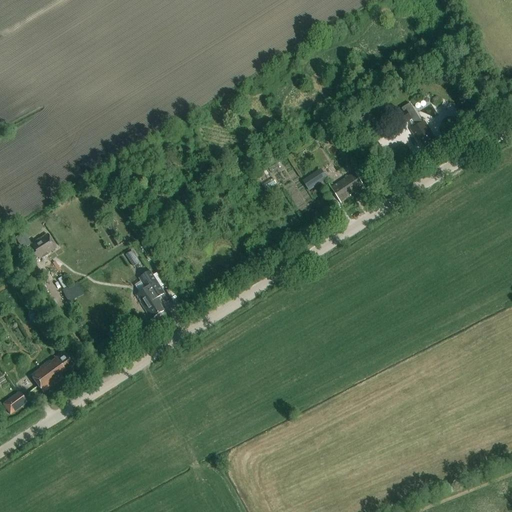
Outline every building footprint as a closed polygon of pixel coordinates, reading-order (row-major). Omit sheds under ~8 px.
[(437,141),(424,122),(422,123),(410,104),(401,110),(403,113),(394,119),(400,128),(409,122),(413,129),(410,131),(415,138),(417,137),(425,149),(437,141)] [(353,116),(359,125),(369,118),(364,110),(353,116)] [(327,180),(321,169),(302,181),(309,192),(327,180)] [(349,194),(362,185),(354,173),(331,189),(341,204),(351,197),(349,194)] [(274,178),(265,184),(269,190),(278,184),(274,178)] [(22,249),(30,243),(22,232),(14,237),(22,249)] [(37,256),(39,259),(58,248),(48,233),(38,240),(36,237),(32,240),(33,242),(30,245),(33,249),(31,251),(35,258),(37,256)] [(126,256),(133,268),(140,264),(132,252),(126,256)] [(157,302),(160,300),(158,298),(163,295),(149,273),(141,278),(148,288),(135,297),(151,320),(163,312),(157,302)] [(77,283),(68,287),(74,300),(83,295),(77,283)] [(27,315),(27,316),(27,317),(28,317),(28,318),(28,319),(29,319),(29,320),(30,320),(31,320),(32,320),(33,320),(34,320),(35,320),(35,319),(36,319),(37,319),(37,318),(37,317),(37,316),(38,316),(38,315),(38,314),(37,314),(37,313),(37,312),(36,312),(36,311),(35,311),(34,311),(34,310),(33,310),(32,310),(31,310),(31,311),(30,311),(29,311),(29,312),(28,312),(28,313),(28,314),(27,314),(27,315)] [(60,375),(73,366),(62,352),(54,358),(55,360),(51,363),(50,362),(30,376),(43,394),(63,379),(60,375)] [(27,403),(19,392),(2,404),(10,416),(27,403)]
